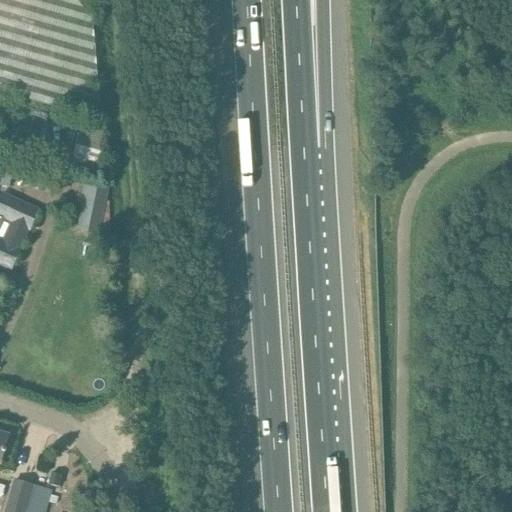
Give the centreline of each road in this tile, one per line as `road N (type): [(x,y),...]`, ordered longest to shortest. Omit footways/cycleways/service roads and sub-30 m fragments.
road 1 (motorway): [(245,0),(279,511)]
road 2 (motorway): [(330,511),(303,155)]
road 3 (unclassified): [(106,511),(97,470),(66,427),(0,403)]
road 4 (motorway): [(303,155),(323,0)]
road 5 (motorway): [(303,155),(297,0)]
